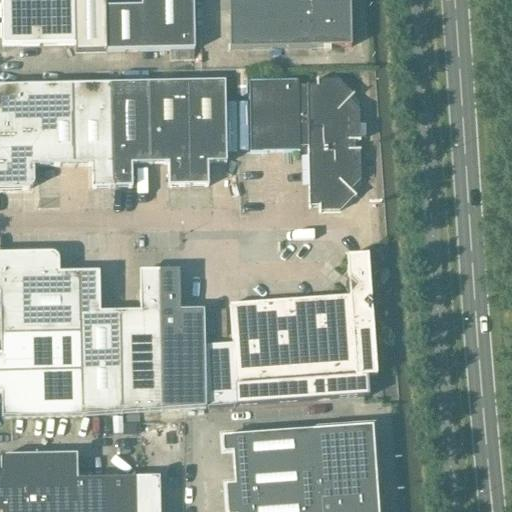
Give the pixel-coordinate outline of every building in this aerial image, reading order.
[(0,0),(2,47),(74,46),(74,54),(105,53),(104,9),(104,0),(0,0)] [(140,0),(140,8),(104,9),(105,53),(194,52),(192,0),(140,0)] [(228,0),(230,51),(351,48),(349,0),(228,0)] [(307,148),(308,209),(309,209),(309,208),(318,208),(318,214),(320,214),(320,213),(340,213),(354,198),(355,198),(355,197),(350,191),(359,182),(358,152),(360,152),(360,150),(354,150),(354,142),(360,142),(360,140),(358,140),(358,111),(348,101),(353,95),(352,95),(337,81),(317,82),(317,80),(316,80),(316,87),(307,87),(307,85),(305,85),(305,87),(297,87),(297,82),(248,83),(249,155),(299,154),(298,148),(307,148)] [(148,85),(149,166),(167,166),(168,188),(208,188),(207,165),(226,164),(224,83),(148,85)] [(110,86),(111,190),(131,189),(131,167),(149,166),(148,85),(110,86)] [(0,192),(25,192),(28,191),(30,190),(32,188),(33,186),(33,184),(33,168),(73,167),(71,86),(0,87),(0,192)] [(71,86),(73,167),(91,167),(92,190),(111,190),(110,86),(71,86)] [(0,336),(79,335),(79,315),(78,315),(77,275),(78,275),(78,274),(58,274),(58,262),(58,261),(57,259),(56,257),(54,256),(51,255),(0,255),(0,336)] [(232,346),(204,348),(204,409),(236,407),(368,398),(367,378),(376,377),(367,256),(346,257),(348,280),(349,280),(358,288),(350,296),(349,296),(349,297),(229,305),(232,346)] [(119,313),(121,415),(161,412),(158,272),(138,273),(139,313),(119,313)] [(158,272),(161,412),(204,409),(203,312),(179,312),(178,272),(158,272)] [(79,315),(79,335),(81,418),(121,415),(119,313),(99,314),(98,274),(78,274),(78,275),(77,275),(78,315),(79,315)] [(1,419),(81,418),(79,335),(0,336),(0,395),(1,396),(1,419)] [(377,511),(371,428),(220,439),(221,456),(232,455),(234,487),(224,488),(225,511),(377,511)] [(0,511),(136,511),(136,479),(77,481),(76,456),(0,457),(0,471),(0,474),(0,511)] [(136,479),(136,511),(159,511),(159,479),(136,479)]
